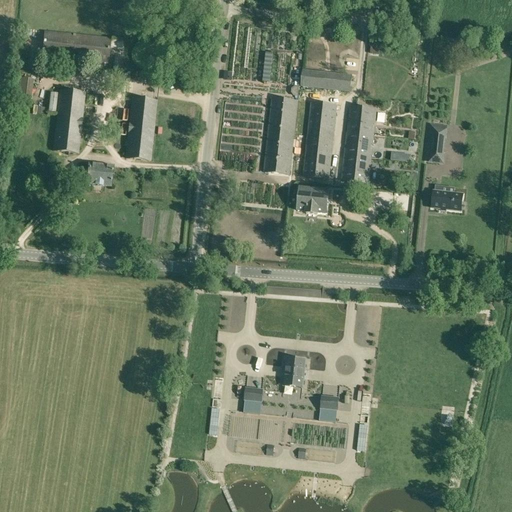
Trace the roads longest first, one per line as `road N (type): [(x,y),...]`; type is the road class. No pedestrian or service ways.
road 1 (tertiary): [(511,290),(194,267)]
road 2 (unclassified): [(194,267),(224,0)]
road 3 (tertiary): [(194,267),(0,252)]
